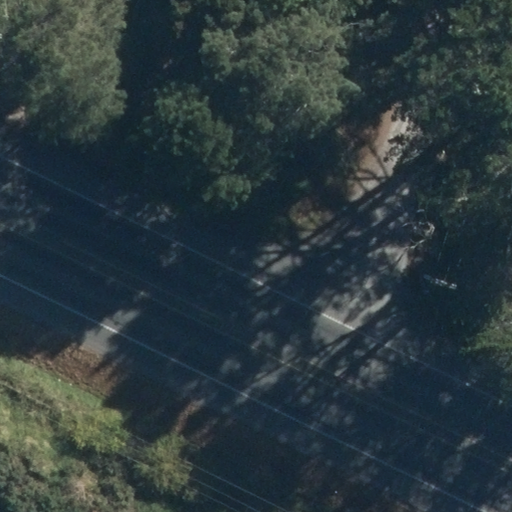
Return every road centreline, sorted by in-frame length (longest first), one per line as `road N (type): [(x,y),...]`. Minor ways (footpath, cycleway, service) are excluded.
road 1 (unclassified): [(307,363),(365,220),(431,0)]
road 2 (primary): [(0,215),(307,363)]
road 3 (primary): [(307,363),(511,464)]
